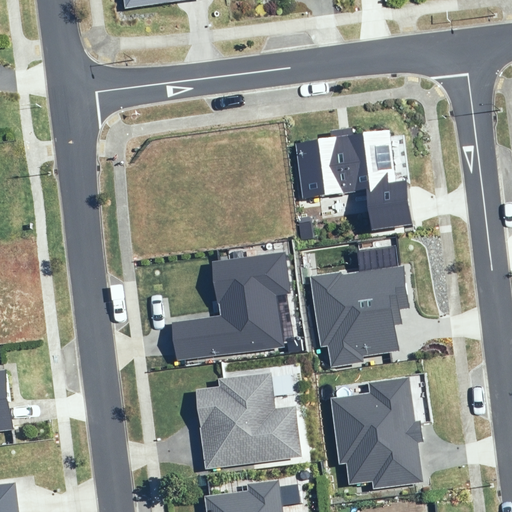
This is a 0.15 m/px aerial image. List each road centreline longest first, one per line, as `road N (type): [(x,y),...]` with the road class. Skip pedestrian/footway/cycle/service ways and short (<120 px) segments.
road 1 (residential): [(118,511),(76,110)]
road 2 (residential): [(76,110),(474,62)]
road 3 (residential): [(511,404),(474,62)]
